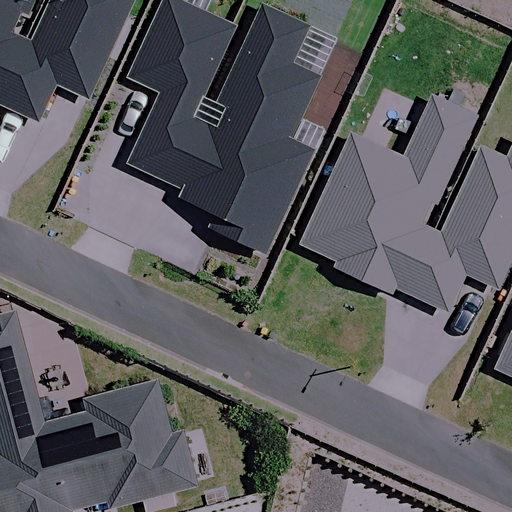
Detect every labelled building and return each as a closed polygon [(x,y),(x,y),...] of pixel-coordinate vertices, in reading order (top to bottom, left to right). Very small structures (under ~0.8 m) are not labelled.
[(0,0),(0,94),(23,42),(9,35),(19,13),(26,16),(33,0),(0,0)] [(89,99),(133,0),(49,0),(30,44),(23,42),(0,94),(0,106),(36,122),(53,83),(89,99)] [(126,168),(178,191),(212,116),(197,109),(234,26),(174,0),(161,0),(128,77),(160,91),(126,168)] [(334,39),(261,7),(212,116),(178,191),(175,198),(212,215),(205,230),(262,256),(308,153),(287,144),(334,39)] [(391,290),(403,295),(431,231),(419,226),(429,203),(436,205),(474,119),(429,99),(403,159),(350,135),(300,246),(335,261),(331,269),(389,295),(391,290)] [(431,231),(403,295),(444,313),(462,274),(497,290),(511,255),(511,141),(504,160),(479,149),(440,235),(431,231)] [(166,378),(84,399),(86,406),(56,414),(54,407),(28,307),(0,314),(0,511),(141,511),(214,493),(196,425),(179,429),(166,378)] [(511,333),(496,369),(511,376),(511,333)]
